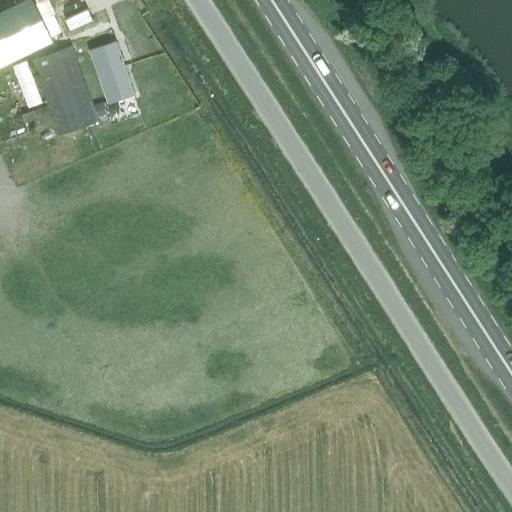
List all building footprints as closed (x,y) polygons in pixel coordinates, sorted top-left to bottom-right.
[(32,0),(30,0),(0,15),(0,69),(54,43),(32,0)] [(116,40),(90,49),(108,102),(134,93),(116,40)] [(98,123),(73,48),(34,62),(60,137),(98,123)] [(105,103),(96,106),(100,117),(109,114),(105,103)] [(33,110),(22,114),(27,128),(38,124),(33,110)]
